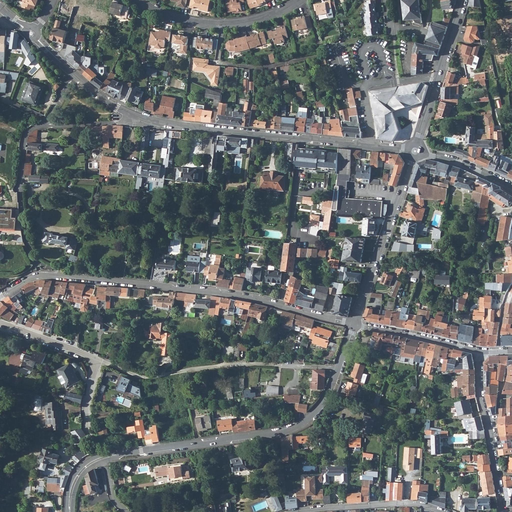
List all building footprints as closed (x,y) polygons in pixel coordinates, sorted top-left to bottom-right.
[(20,0),(20,1),(24,2),(22,7),(30,10),(30,8),(34,9),(35,6),(36,6),(38,0),(20,0)] [(62,0),(59,10),(71,16),(73,11),(104,27),(110,17),(107,15),(75,0),(62,0)] [(190,0),(189,8),(193,8),(193,7),(200,8),(200,10),(207,11),(209,0),(190,0)] [(244,0),(228,0),(226,0),(228,12),(234,11),(234,10),(237,10),(237,12),(242,11),(241,4),(245,4),(244,0)] [(315,5),(316,10),(317,10),(318,14),(328,13),(328,14),(333,13),(330,0),(328,0),(325,1),(326,3),(315,5)] [(367,13),(376,12),(375,6),(375,3),(376,3),(375,0),(372,0),(368,1),(368,4),(366,4),(367,13)] [(402,0),(404,18),(405,18),(406,20),(420,24),(420,22),(422,22),(421,12),(420,12),(419,0),(402,0)] [(441,0),(443,10),(454,8),(456,0),(441,0)] [(118,2),(114,1),(110,13),(127,18),(130,8),(118,4),(118,2)] [(365,13),(367,24),(378,23),(378,19),(377,17),(379,17),(379,12),(376,12),(367,13),(365,13)] [(296,20),(293,21),(295,30),(299,29),(308,27),(308,28),(312,27),(310,16),(305,18),(305,17),(299,18),(300,20),(297,20),(296,20)] [(426,45),(441,49),(445,36),(443,36),(444,33),(446,34),(448,26),(446,26),(433,22),(426,45)] [(366,24),(368,35),(380,34),(379,30),(379,27),(381,27),(380,23),(378,23),(367,24),(366,24)] [(63,43),(61,49),(66,51),(68,45),(76,47),(77,41),(79,35),(81,28),(69,24),(67,31),(63,43)] [(268,31),(271,42),(275,41),(275,44),(285,41),(285,38),(289,37),(285,26),(279,28),(279,30),(277,30),(272,31),(272,30),(268,31)] [(468,26),(469,32),(466,32),(465,38),(466,39),(466,41),(472,43),(472,41),(474,41),(475,38),(477,39),(478,40),(481,39),(482,46),(488,44),(484,26),(468,26)] [(51,40),(63,43),(67,31),(54,28),(51,40)] [(157,33),(152,32),(151,38),(150,44),(156,45),(155,46),(156,48),(160,48),(162,47),(162,46),(165,47),(166,41),(170,41),(171,31),(166,30),(160,29),(160,31),(160,34),(158,33),(157,33)] [(247,37),(250,48),(258,47),(257,45),(267,43),(264,31),(258,33),(258,34),(256,34),(251,35),(252,36),(247,37)] [(12,37),(6,37),(5,44),(11,45),(11,49),(17,49),(17,46),(20,46),(27,58),(31,50),(25,39),(19,39),(19,35),(17,35),(17,33),(13,32),(12,37)] [(109,34),(107,37),(106,39),(109,41),(109,40),(118,45),(120,40),(109,34)] [(189,36),(175,34),(173,47),(181,48),(180,52),(187,53),(189,44),(188,44),(189,36)] [(235,41),(230,41),(227,42),(227,48),(230,51),(236,51),(237,52),(250,48),(247,37),(247,36),(237,39),(238,40),(235,41)] [(204,49),(205,39),(194,37),(193,47),(197,48),(204,49)] [(212,39),(205,39),(204,49),(211,51),(211,49),(216,50),(218,40),(212,39)] [(412,75),(423,73),(424,60),(432,61),(434,55),(439,56),(441,49),(426,45),(417,42),(415,50),(416,51),(415,53),(414,53),(412,75)] [(463,44),(461,49),(463,50),(462,53),(464,53),(463,57),(465,58),(464,63),(472,65),(472,67),(476,68),(479,58),(477,56),(480,46),(473,47),(463,44)] [(68,60),(78,69),(84,61),(85,59),(85,57),(84,56),(82,58),(75,51),(74,50),(69,55),(71,57),(68,60)] [(78,69),(83,74),(88,67),(90,66),(84,61),(78,69)] [(83,74),(91,81),(98,74),(98,66),(98,65),(91,65),(90,66),(88,67),(83,74)] [(289,65),(278,66),(279,74),(290,72),(289,65)] [(91,81),(101,89),(107,79),(102,76),(104,72),(104,66),(98,66),(98,74),(91,81)] [(225,73),(225,74),(233,75),(234,67),(226,67),(225,73)] [(101,89),(106,93),(107,91),(119,99),(120,94),(123,85),(122,84),(114,79),(116,73),(113,72),(114,70),(112,69),(107,79),(101,89)] [(0,81),(1,81),(0,90),(0,91),(5,92),(6,83),(5,83),(6,75),(9,76),(9,79),(17,80),(19,73),(0,70),(0,81)] [(445,87),(455,85),(459,84),(464,83),(463,78),(457,79),(458,83),(453,81),(456,74),(450,72),(445,87)] [(280,82),(281,89),(282,89),(290,87),(289,80),(280,82)] [(31,82),(24,100),(37,105),(44,87),(31,82)] [(399,131),(395,107),(400,106),(424,102),(429,86),(423,83),(371,91),(378,140),(393,141),(399,131)] [(442,87),(442,93),(442,99),(444,99),(444,103),(452,105),(453,105),(454,99),(451,99),(451,93),(459,93),(459,84),(455,85),(445,87),(442,87)] [(120,94),(128,97),(127,99),(132,102),(133,101),(138,103),(143,93),(139,91),(136,89),(132,88),(133,87),(131,86),(124,85),(123,85),(120,94)] [(342,121),(343,128),(345,136),(361,138),(361,132),(361,128),(360,124),(359,116),(355,99),(353,88),(346,89),(350,108),(339,111),(341,116),(343,115),(345,121),(342,121)] [(353,88),(355,99),(361,97),(360,90),(355,91),(354,88),(353,88)] [(208,90),(206,97),(215,99),(214,106),(220,107),(221,102),(222,94),(222,92),(208,89),(208,90)] [(155,107),(155,112),(155,114),(164,116),(164,113),(170,114),(169,117),(174,118),(175,112),(174,111),(176,99),(164,96),(161,108),(155,107)] [(497,113),(499,112),(498,110),(504,109),(501,97),(494,99),(497,113)] [(146,109),(155,112),(155,107),(155,102),(151,102),(151,98),(146,98),(146,109)] [(228,103),(221,102),(220,107),(219,112),(217,123),(232,125),(233,117),(226,116),(228,103)] [(232,125),(245,126),(247,111),(247,108),(248,102),(244,102),(243,113),(233,112),(233,117),(232,125)] [(435,120),(442,118),(449,117),(452,105),(444,103),(442,102),(440,107),(441,108),(439,114),(437,114),(435,120)] [(184,120),(202,122),(204,110),(205,106),(201,106),(200,114),(199,114),(199,110),(195,110),(194,113),(189,113),(185,112),(184,120)] [(250,127),(276,129),(277,116),(277,114),(277,112),(275,112),(275,114),(273,114),(272,122),(267,121),(267,122),(259,121),(259,120),(255,119),(257,107),(254,106),(252,106),(252,111),(250,127)] [(202,122),(212,123),(214,111),(204,110),(202,122)] [(308,112),(299,111),(298,113),(298,116),(296,121),(294,131),(300,132),(305,132),(308,112)] [(305,132),(312,133),(314,119),(309,119),(311,112),(308,112),(305,132)] [(282,130),(294,131),(296,121),(298,116),(296,115),(294,120),(293,124),(288,123),(288,118),(285,118),(283,117),(282,125),(282,130)] [(330,135),(343,136),(345,136),(343,128),(341,128),(339,119),(330,120),(330,124),(330,135)] [(111,126),(103,126),(90,127),(91,133),(103,133),(104,143),(104,147),(109,147),(109,141),(109,137),(112,137),(115,137),(120,138),(121,132),(123,132),(124,129),(123,129),(123,126),(116,126),(111,126)] [(470,146),(478,147),(479,140),(475,140),(476,127),(468,126),(466,146),(470,146)] [(477,154),(480,155),(480,152),(481,147),(494,148),(494,147),(494,132),(494,126),(489,127),(489,141),(486,141),(479,140),(478,147),(477,154)] [(144,128),(142,146),(148,147),(149,136),(150,131),(150,129),(144,128)] [(29,136),(27,149),(42,151),(42,144),(36,143),(38,130),(37,129),(29,136)] [(494,147),(497,148),(499,148),(504,148),(502,131),(500,132),(494,132),(494,147)] [(210,159),(209,171),(215,172),(217,151),(217,150),(223,151),(228,151),(228,150),(229,137),(219,136),(218,145),(212,144),(211,152),(211,159),(210,159)] [(248,139),(229,137),(228,150),(232,150),(232,153),(240,154),(241,147),(247,148),(247,146),(248,139)] [(168,149),(166,167),(172,167),(174,155),(173,154),(175,140),(170,139),(168,149)] [(297,144),(286,143),(286,145),(290,146),(288,159),(294,160),(294,161),(295,161),(297,150),(297,144)] [(469,159),(475,162),(477,154),(478,147),(470,146),(470,152),(469,159)] [(139,163),(138,175),(143,175),(143,176),(160,178),(160,177),(165,178),(166,167),(168,149),(163,148),(162,157),(165,157),(163,166),(162,166),(161,165),(154,164),(149,164),(144,163),(144,164),(139,163)] [(305,167),(304,169),(329,172),(330,170),(338,171),(339,153),(327,152),(327,150),(306,148),(306,151),(297,150),(295,161),(295,166),(305,167)] [(338,175),(337,181),(347,182),(349,182),(351,158),(352,150),(339,148),(339,153),(338,171),(338,173),(338,175)] [(352,150),(351,158),(361,159),(362,151),(352,150)] [(371,161),(371,167),(372,167),(378,168),(379,160),(385,161),(386,153),(373,152),(372,161),(371,161)] [(475,162),(483,165),(487,154),(480,152),(480,155),(477,154),(475,162)] [(385,161),(385,163),(404,165),(404,163),(400,155),(386,153),(385,161)] [(489,168),(496,171),(500,160),(498,159),(499,157),(500,154),(497,153),(496,156),(495,158),(493,157),(489,168)] [(483,165),(489,168),(493,157),(487,154),(483,165)] [(102,160),(101,171),(108,172),(109,164),(112,164),(112,162),(112,160),(112,158),(102,157),(102,160)] [(108,172),(108,176),(110,176),(110,172),(119,173),(138,175),(139,163),(139,162),(130,161),(120,160),(121,159),(112,158),(112,160),(112,162),(112,164),(109,164),(108,172)] [(496,171),(508,176),(511,170),(511,169),(511,163),(500,159),(500,160),(496,171)] [(427,160),(422,162),(421,168),(424,168),(425,167),(428,167),(427,171),(429,171),(430,168),(432,169),(431,173),(436,175),(439,162),(427,160)] [(418,163),(410,187),(418,188),(420,199),(423,199),(446,201),(448,189),(439,187),(434,185),(432,185),(427,184),(428,179),(428,177),(426,177),(426,174),(429,175),(429,171),(427,171),(428,167),(425,167),(424,168),(421,168),(422,162),(418,163)] [(439,162),(436,175),(447,177),(447,175),(450,165),(441,162),(439,162)] [(385,163),(385,168),(391,169),(391,173),(393,174),(393,178),(399,179),(404,165),(385,163)] [(450,165),(447,175),(453,176),(452,182),(456,183),(461,168),(450,165)] [(364,166),(359,166),(357,178),(363,179),(370,180),(371,168),(372,167),(371,167),(369,166),(364,166)] [(177,170),(176,180),(202,183),(203,177),(203,170),(199,170),(178,168),(177,168),(177,170)] [(449,181),(449,184),(452,185),(476,192),(474,202),(481,203),(482,197),(484,188),(485,185),(478,182),(479,177),(461,168),(456,183),(452,182),(449,181)] [(262,177),(261,188),(284,191),(285,177),(278,176),(278,174),(278,173),(277,173),(277,172),(276,171),(274,171),(273,172),(272,172),(272,173),(265,173),(265,174),(265,177),(262,177)] [(384,180),(383,185),(384,185),(386,185),(397,186),(398,183),(391,182),(387,182),(388,173),(384,173),(384,180)] [(493,183),(479,177),(478,182),(485,185),(484,188),(491,190),(493,183)] [(440,183),(439,187),(448,189),(448,188),(449,184),(449,181),(446,180),(445,183),(440,183)] [(334,202),(332,214),(342,214),(371,217),(382,217),(383,203),(383,201),(349,198),(349,193),(346,193),(347,182),(337,181),(337,184),(336,192),(334,202)] [(484,188),(482,197),(490,198),(489,204),(492,204),(493,201),(492,201),(495,197),(496,198),(501,189),(501,187),(493,183),(491,190),(484,188)] [(0,188),(0,186),(0,185),(0,229),(17,230),(17,217),(13,217),(13,209),(0,208),(0,188)] [(410,187),(407,193),(416,194),(416,200),(418,200),(418,204),(418,205),(420,205),(420,203),(420,199),(418,188),(410,187)] [(492,201),(493,201),(500,205),(501,205),(504,207),(506,204),(510,206),(511,203),(511,194),(508,192),(507,193),(501,189),(496,198),(495,197),(492,201)] [(481,203),(480,207),(488,209),(489,204),(490,198),(482,197),(481,203)] [(334,202),(325,200),(323,213),(326,213),(332,214),(334,202)] [(400,212),(399,216),(406,218),(407,215),(417,219),(416,222),(418,223),(421,224),(424,215),(423,214),(425,209),(421,208),(420,209),(414,207),(415,206),(410,204),(409,205),(407,209),(406,209),(405,214),(400,212)] [(480,211),(479,215),(486,217),(488,209),(480,207),(480,211)] [(324,222),(324,226),(326,226),(326,227),(326,228),(326,230),(329,230),(332,214),(326,213),(325,216),(324,222)] [(324,226),(324,222),(319,221),(320,216),(312,215),(309,233),(317,236),(317,232),(319,229),(321,229),(323,229),(324,226)] [(479,215),(477,224),(484,225),(485,221),(487,222),(487,219),(488,219),(488,217),(486,217),(479,215)] [(495,234),(494,241),(497,240),(501,240),(510,238),(511,229),(511,225),(511,218),(503,216),(502,217),(499,234),(495,234)] [(364,219),(363,235),(375,236),(376,219),(364,219)] [(416,222),(407,219),(403,236),(415,238),(417,228),(418,223),(416,222)] [(441,230),(429,226),(429,229),(434,230),(433,238),(435,239),(440,239),(440,234),(441,230)] [(67,245),(67,249),(76,250),(78,239),(78,238),(69,236),(68,238),(52,235),(53,234),(45,232),(43,243),(51,244),(51,243),(67,245)] [(343,244),(342,249),(345,250),(364,250),(366,238),(348,237),(347,238),(346,244),(343,244)] [(511,237),(510,238),(501,240),(502,243),(505,243),(505,242),(510,241),(510,244),(506,245),(506,247),(511,246),(511,237)] [(407,245),(395,242),(392,252),(415,252),(415,245),(407,245)] [(284,258),(282,271),(293,272),(295,257),(296,249),(296,245),(290,244),(286,244),(284,256),(284,258)] [(308,249),(307,257),(326,258),(328,247),(325,247),(325,250),(308,249)] [(296,249),(295,257),(303,257),(307,257),(308,249),(296,249)] [(345,250),(343,262),(356,263),(361,263),(364,250),(345,250)] [(201,257),(188,255),(188,261),(187,261),(186,270),(205,272),(206,261),(200,260),(201,257)] [(154,269),(153,280),(166,282),(167,270),(176,271),(177,262),(171,261),(164,260),(158,260),(157,269),(154,269)] [(330,260),(330,268),(334,269),(339,270),(339,268),(339,263),(339,261),(330,260)] [(208,266),(207,275),(206,282),(210,282),(210,280),(217,281),(218,275),(219,268),(220,262),(215,262),(215,266),(211,265),(211,267),(208,266)] [(394,275),(399,276),(405,263),(400,264),(398,268),(397,268),(394,275)] [(413,264),(410,276),(419,278),(422,266),(422,264),(413,264)] [(277,283),(281,284),(282,272),(278,272),(278,271),(274,271),(275,268),(274,266),(269,266),(268,270),(267,270),(266,282),(271,282),(271,284),(272,285),(276,285),(277,283)] [(217,281),(217,287),(228,288),(242,291),(243,291),(246,280),(235,277),(234,282),(230,281),(231,279),(223,278),(224,269),(219,268),(218,275),(217,281)] [(246,280),(251,280),(251,281),(256,281),(260,281),(262,270),(259,269),(258,269),(253,268),(252,268),(247,268),(246,278),(246,280)] [(347,269),(341,268),(339,280),(338,280),(338,281),(338,283),(340,283),(340,281),(361,283),(362,274),(347,273),(347,269)] [(385,273),(381,283),(390,286),(394,276),(385,273)] [(510,273),(497,274),(497,275),(497,282),(499,282),(508,282),(511,282),(511,273),(510,274),(510,273)] [(437,275),(435,284),(450,285),(451,276),(445,276),(441,276),(437,275)] [(292,276),(289,286),(300,289),(302,282),(302,280),(294,276),(292,276)] [(41,280),(35,281),(37,286),(38,286),(42,292),(43,289),(47,281),(41,280)] [(29,283),(22,287),(26,293),(34,287),(39,296),(42,293),(42,292),(38,286),(37,286),(35,281),(29,283)] [(49,298),(50,295),(53,281),(47,281),(43,289),(42,292),(42,293),(39,296),(43,298),(47,299),(48,299),(49,298)] [(53,281),(50,295),(56,297),(58,297),(59,294),(62,287),(63,282),(53,281)] [(59,294),(61,294),(66,295),(67,292),(69,283),(63,282),(62,287),(59,294)] [(300,289),(300,290),(305,294),(315,297),(318,285),(305,282),(302,282),(300,289)] [(492,282),(485,282),(485,284),(485,297),(485,300),(485,308),(489,308),(492,308),(492,296),(491,296),(491,289),(507,291),(511,283),(511,282),(508,282),(499,282),(497,282),(492,282)] [(69,283),(67,292),(71,293),(71,295),(70,296),(73,297),(74,297),(75,294),(75,292),(78,284),(69,283)] [(74,297),(73,297),(74,298),(74,299),(74,301),(82,303),(85,290),(86,287),(86,285),(78,284),(75,292),(75,294),(74,297)] [(389,295),(389,296),(395,297),(400,286),(395,284),(389,295)] [(318,285),(315,297),(326,300),(327,295),(328,294),(329,288),(330,288),(318,285)] [(286,298),(285,301),(296,304),(300,290),(300,289),(289,286),(286,298)] [(81,312),(85,313),(88,311),(89,307),(86,306),(87,304),(88,304),(88,302),(87,302),(87,301),(86,301),(86,299),(89,300),(89,301),(90,302),(91,302),(90,304),(98,305),(99,300),(99,298),(98,297),(96,297),(93,296),(95,290),(87,288),(86,287),(85,290),(82,303),(82,306),(81,307),(81,312)] [(99,287),(98,297),(99,298),(99,300),(105,301),(105,308),(107,308),(107,307),(107,303),(107,302),(107,299),(108,295),(108,290),(108,288),(103,288),(99,287)] [(107,307),(107,308),(111,308),(111,307),(112,302),(110,302),(111,298),(111,296),(112,296),(122,297),(122,289),(122,288),(108,287),(108,288),(108,290),(108,295),(107,299),(107,302),(107,303),(107,307)] [(21,288),(10,295),(15,301),(18,300),(20,303),(23,300),(23,299),(21,297),(25,294),(22,289),(21,288)] [(300,290),(296,304),(302,305),(302,304),(304,296),(305,294),(300,290)] [(461,296),(460,298),(467,299),(468,295),(468,293),(469,291),(465,291),(464,297),(461,296)] [(151,297),(150,304),(158,305),(158,306),(174,308),(175,300),(177,293),(170,292),(170,298),(151,297)] [(185,301),(185,307),(188,307),(188,303),(195,303),(195,307),(211,309),(211,301),(198,300),(199,295),(186,294),(186,301),(185,301)] [(302,304),(302,305),(312,308),(315,297),(305,294),(304,296),(302,304)] [(10,295),(1,301),(8,306),(11,308),(13,310),(17,307),(19,309),(21,309),(23,312),(24,312),(26,310),(20,303),(18,300),(15,301),(10,295)] [(338,295),(333,314),(345,316),(348,317),(348,315),(352,298),(342,296),(338,295)] [(211,309),(209,319),(214,320),(215,314),(217,306),(219,307),(221,297),(216,297),(212,296),(211,301),(211,309)] [(315,297),(312,308),(318,310),(323,311),(326,301),(326,300),(315,297)] [(233,299),(223,298),(221,307),(230,309),(229,314),(235,315),(235,314),(235,310),(237,301),(233,300),(233,299)] [(459,301),(459,309),(464,311),(467,299),(460,298),(459,301)] [(235,310),(235,314),(238,314),(242,315),(241,319),(247,321),(249,315),(250,313),(252,306),(252,303),(237,300),(237,301),(235,310)] [(8,306),(1,301),(0,302),(0,315),(1,316),(11,321),(15,314),(14,313),(13,314),(10,311),(9,313),(5,311),(7,309),(8,307),(8,306)] [(380,315),(380,323),(391,325),(394,308),(395,302),(388,302),(386,316),(383,315),(380,315)] [(250,313),(249,315),(252,316),(259,318),(260,318),(265,320),(266,320),(266,318),(267,317),(267,314),(266,314),(266,311),(268,307),(252,303),(252,306),(250,313)] [(399,318),(398,326),(406,328),(409,315),(406,314),(407,311),(407,308),(402,307),(401,314),(404,314),(403,318),(399,318)] [(273,308),(272,315),(281,317),(283,311),(273,308)] [(492,308),(489,308),(489,316),(485,316),(485,321),(487,321),(491,322),(493,322),(493,316),(495,316),(500,316),(501,309),(500,309),(498,309),(492,308)] [(427,311),(418,309),(417,315),(416,315),(416,321),(415,330),(422,331),(424,323),(424,322),(425,318),(427,311)] [(427,311),(425,318),(428,319),(430,313),(434,314),(434,312),(427,310),(427,311)] [(286,312),(283,311),(281,317),(280,321),(285,323),(285,324),(292,327),(293,324),(295,325),(295,323),(298,325),(298,326),(299,326),(300,325),(304,326),(304,327),(305,328),(305,326),(312,328),(315,320),(297,315),(295,314),(294,314),(286,312)] [(409,315),(406,328),(415,330),(416,321),(416,315),(408,313),(408,311),(407,311),(406,314),(409,315)] [(373,314),(365,313),(363,317),(366,321),(380,323),(380,315),(375,315),(373,314)] [(485,313),(474,313),(474,320),(482,320),(482,324),(487,325),(487,321),(485,321),(485,316),(485,313)] [(437,314),(435,319),(434,326),(436,327),(435,334),(443,336),(445,329),(447,330),(448,325),(448,324),(441,322),(442,316),(437,314)] [(45,325),(43,331),(52,334),(52,333),(57,317),(52,315),(51,318),(50,319),(49,323),(48,323),(47,325),(47,326),(45,325)] [(245,326),(243,330),(248,331),(252,316),(249,315),(247,321),(245,326)] [(30,317),(26,326),(31,327),(36,319),(30,317)] [(424,323),(422,331),(435,334),(436,327),(434,326),(435,319),(431,318),(429,324),(424,323)] [(36,319),(31,327),(39,330),(40,330),(41,327),(42,324),(43,321),(36,319)] [(491,322),(487,321),(487,325),(487,328),(485,328),(485,333),(489,334),(489,346),(495,346),(496,345),(496,343),(496,342),(498,334),(494,334),(492,333),(490,332),(491,324),(491,322)] [(493,322),(491,322),(491,324),(490,332),(492,333),(494,334),(498,334),(499,322),(495,322),(493,322)] [(164,323),(157,324),(157,326),(154,326),(154,327),(151,327),(150,332),(147,332),(146,333),(145,336),(147,337),(150,337),(150,338),(155,339),(156,338),(163,339),(163,344),(162,349),(163,350),(162,355),(164,355),(166,333),(163,332),(163,329),(166,329),(167,323),(166,323),(164,323)] [(501,335),(503,335),(511,335),(511,329),(511,324),(504,323),(503,323),(501,335)] [(479,325),(477,325),(477,327),(482,327),(481,346),(489,346),(489,334),(485,333),(485,328),(487,328),(487,325),(482,324),(479,325)] [(445,329),(443,336),(450,338),(451,331),(452,325),(448,325),(447,330),(445,329)] [(459,340),(466,342),(467,326),(462,325),(461,325),(461,327),(459,340)] [(311,332),(310,338),(313,339),(312,343),(316,345),(317,343),(323,346),(323,347),(325,348),(327,348),(328,346),(329,342),(329,341),(327,340),(328,338),(330,338),(332,332),(327,331),(318,328),(317,329),(315,334),(313,333),(311,332)] [(451,331),(450,338),(457,340),(458,333),(451,331)] [(385,334),(374,332),(373,339),(372,339),(370,350),(380,351),(380,349),(387,350),(387,347),(383,346),(383,344),(385,334)] [(166,333),(164,355),(171,356),(171,355),(171,351),(173,333),(166,333)] [(385,334),(383,344),(385,344),(385,342),(387,343),(388,341),(395,342),(396,336),(385,334)] [(511,335),(503,335),(503,338),(510,338),(510,339),(511,339),(511,346),(511,345),(511,335)] [(403,349),(402,349),(400,355),(399,361),(404,362),(405,358),(408,359),(408,363),(416,364),(416,363),(416,362),(415,361),(415,359),(417,354),(418,347),(419,348),(421,341),(408,339),(407,343),(405,350),(403,349)] [(418,347),(417,354),(419,355),(422,355),(423,352),(425,342),(421,341),(419,348),(418,347)] [(329,342),(328,346),(332,347),(331,351),(337,353),(339,346),(329,342)] [(422,355),(419,365),(424,366),(425,362),(425,359),(426,358),(427,356),(430,343),(425,342),(423,352),(422,355)] [(436,345),(430,343),(427,356),(426,358),(425,359),(425,362),(427,362),(424,373),(429,374),(430,370),(431,366),(432,363),(433,358),(436,345)] [(432,363),(431,366),(433,367),(436,368),(438,358),(441,358),(443,346),(436,345),(433,358),(432,363)] [(443,346),(441,358),(444,359),(443,366),(447,366),(448,359),(447,359),(447,356),(449,349),(449,348),(443,346)] [(111,348),(108,355),(115,358),(118,351),(115,349),(111,348)] [(447,366),(446,370),(449,370),(454,369),(456,363),(457,359),(458,360),(459,357),(462,358),(464,352),(454,349),(453,350),(454,350),(453,357),(452,360),(448,359),(447,366)] [(26,354),(21,367),(22,368),(32,372),(37,361),(43,363),(47,355),(36,351),(33,357),(26,354)] [(456,363),(454,369),(455,369),(474,369),(474,367),(474,364),(472,353),(464,352),(462,358),(464,358),(464,363),(456,363)] [(484,362),(484,364),(490,364),(490,367),(494,367),(494,366),(494,363),(500,363),(501,356),(491,356),(484,362)] [(498,379),(504,381),(505,375),(506,368),(508,368),(509,368),(509,365),(509,356),(506,356),(501,356),(500,363),(499,366),(498,373),(498,379)] [(354,383),(359,385),(363,386),(367,375),(362,374),(364,366),(356,363),(352,377),(355,378),(354,383)] [(58,370),(61,376),(63,375),(67,382),(65,384),(67,388),(79,382),(74,374),(73,374),(71,371),(73,370),(70,364),(58,370)] [(325,371),(314,370),(313,382),(312,382),(312,388),(324,389),(325,377),(325,371)] [(464,375),(460,375),(457,376),(458,383),(463,382),(464,382),(475,381),(474,374),(464,375)] [(63,375),(61,376),(59,377),(63,384),(64,384),(65,384),(67,382),(63,375)] [(126,390),(141,396),(140,387),(128,383),(130,379),(123,377),(119,387),(126,390)] [(511,381),(507,380),(506,385),(503,393),(511,393),(511,381)] [(464,382),(463,382),(458,383),(458,385),(460,388),(463,388),(464,393),(467,393),(467,395),(475,393),(475,391),(475,388),(475,381),(464,382)] [(354,383),(349,382),(346,392),(356,395),(359,385),(354,383)] [(491,386),(485,386),(485,393),(485,394),(497,395),(498,389),(498,385),(491,384),(491,386)] [(267,393),(279,393),(279,391),(279,385),(268,385),(267,393)] [(451,389),(452,398),(462,396),(462,392),(458,393),(458,388),(451,389)] [(235,392),(236,399),(244,398),(243,392),(243,391),(235,392)] [(66,400),(80,404),(82,396),(68,392),(66,400)] [(497,395),(485,394),(489,408),(496,406),(497,395)] [(289,395),(283,395),(284,404),(290,403),(295,403),(292,419),(292,421),(296,419),(296,418),(298,411),(299,404),(300,396),(299,396),(289,395)] [(500,409),(511,407),(511,396),(509,397),(507,398),(508,408),(500,409)] [(457,416),(457,418),(464,418),(469,418),(472,417),(471,412),(472,412),(471,407),(469,399),(468,399),(454,402),(458,415),(457,416)] [(53,411),(49,411),(50,418),(51,418),(52,430),(60,430),(60,425),(62,425),(62,420),(61,420),(61,416),(62,416),(62,411),(59,411),(59,407),(57,407),(57,402),(50,403),(50,407),(53,407),(53,411)] [(299,404),(298,411),(307,412),(308,405),(299,404)] [(511,407),(500,409),(499,418),(511,415),(511,407)] [(370,413),(365,412),(363,417),(365,418),(361,432),(363,432),(368,433),(371,434),(377,411),(371,410),(370,413)] [(469,418),(464,418),(467,432),(468,432),(472,431),(475,431),(484,430),(483,427),(480,415),(472,417),(469,418)] [(498,425),(506,424),(506,433),(511,433),(510,424),(511,423),(511,415),(499,418),(498,421),(498,425)] [(238,424),(239,432),(251,430),(252,430),(256,430),(256,423),(255,419),(255,416),(249,416),(250,420),(238,422),(238,424)] [(138,426),(137,426),(128,427),(129,433),(137,432),(139,432),(140,438),(146,437),(143,417),(137,418),(138,421),(138,426)] [(201,420),(197,421),(199,433),(201,433),(205,432),(204,430),(207,429),(207,431),(212,430),(211,420),(211,418),(201,419),(201,420)] [(218,421),(220,431),(233,429),(234,432),(234,433),(239,432),(238,424),(232,424),(232,419),(231,419),(218,421)] [(506,424),(498,425),(500,436),(511,434),(511,423),(510,424),(511,433),(506,433),(506,424)] [(424,430),(424,433),(423,439),(432,438),(433,454),(441,454),(440,436),(448,436),(448,431),(440,431),(440,432),(434,430),(426,430),(424,430)] [(469,439),(485,437),(485,436),(484,432),(484,430),(475,431),(472,431),(473,435),(469,436),(469,439)] [(285,437),(282,438),(282,448),(283,451),(283,462),(287,461),(286,450),(294,449),(293,436),(293,434),(291,435),(289,436),(285,437)] [(84,438),(83,439),(85,442),(88,441),(90,444),(96,452),(97,452),(103,451),(91,439),(89,440),(86,436),(84,438)] [(312,436),(293,436),(294,449),(299,449),(299,443),(303,443),(308,443),(308,446),(312,446),(312,436)] [(350,438),(349,446),(361,447),(361,438),(350,438)] [(406,464),(406,469),(413,470),(414,448),(405,447),(404,461),(407,461),(406,464)] [(44,449),(41,462),(44,463),(48,464),(50,464),(51,462),(59,464),(61,455),(53,453),(53,451),(44,449)] [(73,458),(78,463),(84,457),(87,455),(84,452),(80,452),(73,458)] [(488,454),(468,456),(464,456),(464,462),(478,460),(478,471),(489,471),(490,471),(489,464),(490,464),(489,459),(488,454)] [(241,458),(232,459),(234,471),(250,469),(249,469),(254,468),(253,464),(252,459),(248,459),(247,456),(242,456),(241,457),(241,458)] [(72,471),(74,467),(69,464),(68,466),(67,465),(61,476),(58,474),(58,478),(48,478),(48,477),(45,476),(45,480),(48,479),(48,483),(62,483),(62,487),(65,487),(67,481),(69,476),(72,471)] [(182,465),(170,466),(171,475),(171,481),(184,479),(183,479),(190,478),(189,471),(183,472),(182,465)] [(171,475),(170,466),(157,468),(158,477),(171,475)] [(348,467),(324,468),(324,475),(324,482),(324,484),(330,484),(330,476),(341,476),(342,484),(348,484),(348,467)] [(387,493),(387,500),(394,499),(395,477),(395,468),(389,467),(387,489),(384,488),(384,492),(387,493)] [(89,473),(86,476),(91,494),(98,492),(96,486),(99,485),(94,468),(89,473)] [(137,474),(124,476),(125,483),(138,481),(137,474)] [(315,476),(306,476),(306,483),(304,483),(304,489),(297,489),(297,498),(298,501),(307,501),(307,494),(312,493),(313,499),(324,499),(324,494),(323,489),(317,489),(316,488),(316,483),(317,482),(324,482),(324,475),(315,475),(315,476)] [(363,476),(362,485),(370,485),(370,484),(373,484),(373,481),(373,476),(363,476)] [(503,478),(504,487),(511,487),(511,476),(509,476),(504,476),(503,477),(503,478)] [(395,477),(394,499),(402,499),(403,483),(401,483),(402,478),(400,478),(400,477),(395,477)] [(413,480),(411,500),(419,500),(420,484),(420,481),(413,480)] [(440,487),(439,497),(446,498),(450,498),(452,482),(440,483),(440,487)] [(48,483),(48,491),(61,491),(61,495),(64,495),(64,492),(65,487),(62,487),(62,483),(48,483)] [(420,484),(419,500),(427,502),(428,485),(420,484)] [(482,495),(492,494),(495,493),(494,487),(483,489),(483,490),(482,492),(482,495)] [(362,493),(348,494),(348,503),(362,502),(362,496),(362,493)] [(477,496),(477,498),(480,498),(480,499),(479,499),(479,509),(491,508),(490,498),(496,498),(495,493),(492,494),(482,495),(477,496)] [(276,494),(271,496),(274,505),(273,505),(274,509),(276,509),(277,511),(282,509),(276,494)] [(286,509),(286,510),(298,508),(298,501),(297,498),(289,498),(289,495),(285,496),(286,501),(286,509)] [(469,508),(477,509),(477,498),(463,498),(463,511),(468,511),(469,508)]
